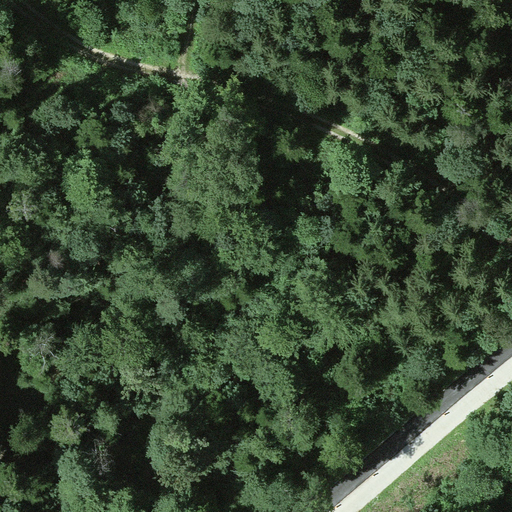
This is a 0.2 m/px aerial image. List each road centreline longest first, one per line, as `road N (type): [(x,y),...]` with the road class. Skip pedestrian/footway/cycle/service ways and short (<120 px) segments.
road 1 (track): [(511,240),(430,182),(322,125),(180,73),(94,58),(11,14),(0,0)]
road 2 (tertiary): [(331,511),(511,358)]
